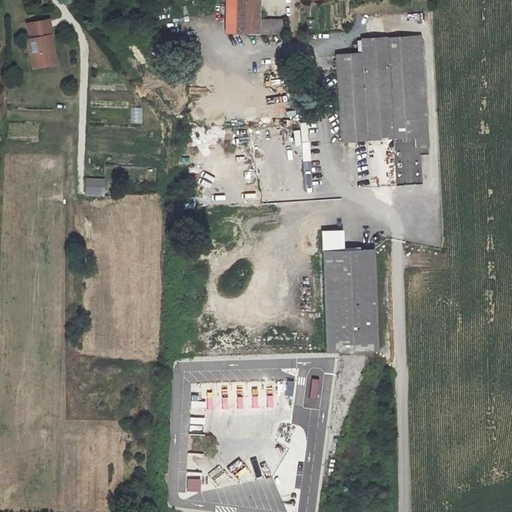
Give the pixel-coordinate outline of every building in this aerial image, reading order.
[(225,0),(225,33),(285,34),(285,20),(257,20),(257,8),(258,8),(258,0),(225,0)] [(48,19),(26,23),(29,39),(27,39),(32,67),(54,63),(49,36),(51,35),(48,19)] [(362,54),(335,55),(341,141),(415,138),(416,148),(428,146),(420,37),(361,40),(362,54)] [(103,179),(86,178),(86,187),(101,187),(100,195),(103,195),(103,179)] [(101,187),(86,187),(85,195),(100,195),(101,187)] [(342,229),(321,230),(322,251),(343,250),(342,229)] [(343,250),(322,251),(325,352),(333,352),(377,351),(373,249),(343,250)]
